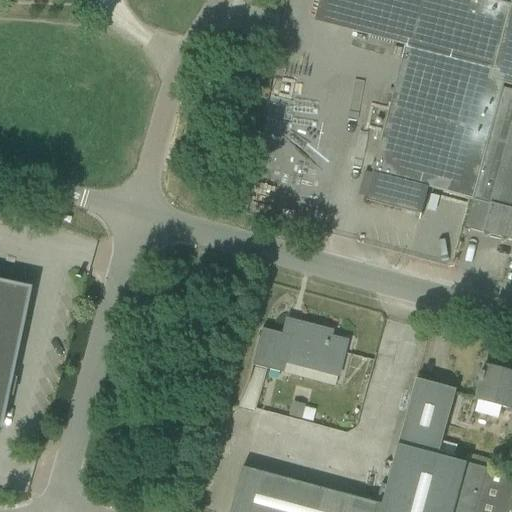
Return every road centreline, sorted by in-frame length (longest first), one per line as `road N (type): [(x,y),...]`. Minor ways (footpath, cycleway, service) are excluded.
road 1 (unclassified): [(511,315),(133,213)]
road 2 (unknown): [(221,3),(320,37),(352,59),(334,267)]
road 3 (unclassified): [(63,511),(133,213)]
road 4 (unclassified): [(133,213),(159,128),(224,0)]
road 5 (unclassified): [(133,213),(0,173)]
